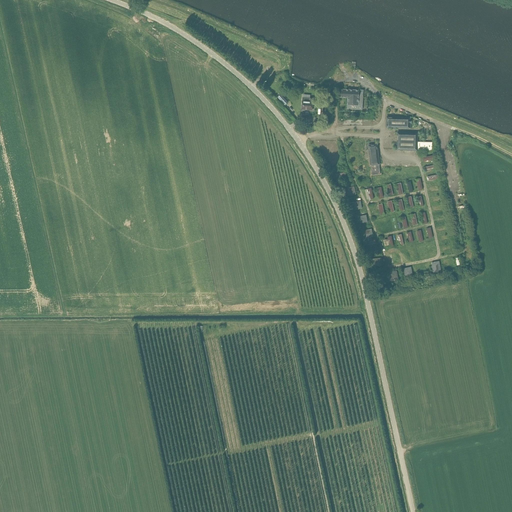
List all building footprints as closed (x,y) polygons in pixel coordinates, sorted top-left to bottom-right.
[(347,108),(362,109),(363,90),(339,89),(339,97),(348,97),(347,108)] [(281,95),(277,99),(285,108),(290,105),(281,95)] [(303,101),(302,109),(312,110),(312,105),(313,105),(313,98),(303,98),(303,101)] [(387,127),(391,127),(410,128),(410,117),(387,117),(387,127)] [(397,141),(396,150),(420,150),(432,150),(432,142),(423,142),(420,142),(418,142),(418,135),(418,134),(418,132),(397,131),(397,135),(399,135),(399,141),(397,141)] [(377,144),(368,145),(371,165),(372,168),(371,168),(372,175),(374,175),(374,174),(378,174),(380,174),(379,167),(379,164),(377,144)] [(345,172),(336,174),(337,181),(346,179),(345,172)] [(354,187),(343,189),(345,196),(355,194),(354,187)] [(361,201),(350,203),(351,210),(362,208),(361,201)] [(431,203),(433,210),(443,208),(442,201),(431,203)] [(433,213),(435,220),(445,218),(444,211),(433,213)] [(367,214),(356,216),(357,223),(368,221),(367,214)] [(435,223),(437,230),(448,227),(446,220),(435,223)] [(371,229),(361,231),(362,238),(373,236),(371,229)] [(437,232),(439,239),(450,237),(448,230),(437,232)] [(440,242),(441,249),(453,247),(451,240),(440,242)] [(376,243),(366,245),(368,253),(378,251),(376,243)] [(381,258),(371,259),(372,267),(382,265),(381,258)] [(435,273),(441,271),(439,261),(432,263),(432,264),(434,273),(435,273)] [(432,264),(425,265),(427,275),(435,274),(435,273),(434,273),(432,264)] [(410,267),(403,269),(406,279),(413,277),(410,267)] [(399,282),(396,271),(389,273),(392,283),(399,282)]
